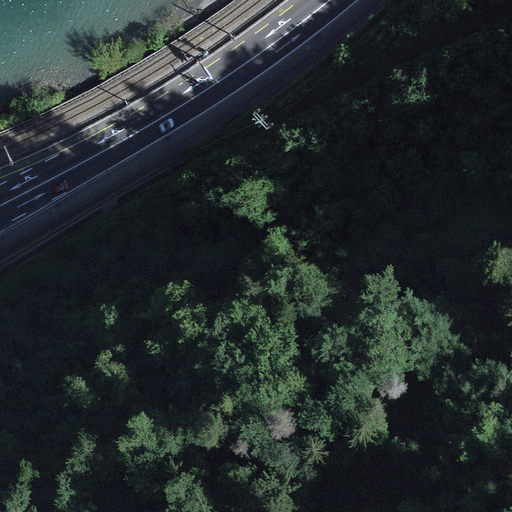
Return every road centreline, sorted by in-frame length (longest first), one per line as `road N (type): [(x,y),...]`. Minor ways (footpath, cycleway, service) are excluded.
road 1 (track): [(0,273),(190,159),(511,12)]
road 2 (primary): [(329,0),(205,90),(0,204)]
